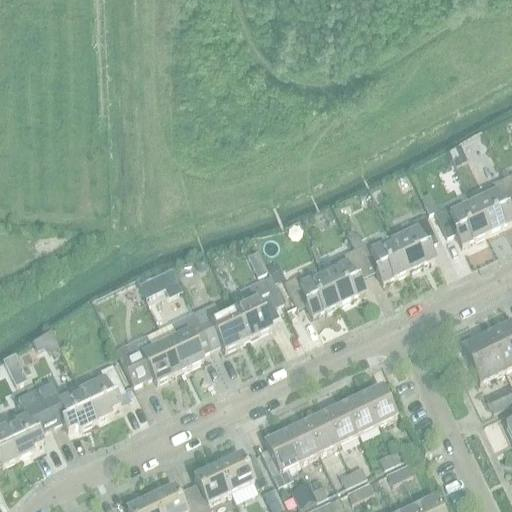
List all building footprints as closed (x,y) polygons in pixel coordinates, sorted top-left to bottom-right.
[(473,207),(488,238),(511,226),(511,220),(508,212),(511,209),(511,197),(505,181),(480,193),(483,201),(473,207)] [(488,238),(473,207),(463,211),(459,203),(434,215),(447,241),(456,237),(462,250),(488,238)] [(393,245),(408,276),(435,263),(428,249),(437,245),(425,219),(400,231),(404,240),(393,245)] [(354,253),(367,280),(376,275),(382,289),(408,276),(393,245),(383,250),(379,241),(354,253)] [(324,278),(339,309),(365,297),(359,283),(367,280),(354,253),(330,265),(334,273),(324,278)] [(339,309),(324,278),(313,283),(309,275),(284,286),(297,312),(306,308),(313,322),(339,309)] [(233,313),(248,344),(271,333),(267,325),(278,320),(261,284),(240,294),(246,307),(233,313)] [(248,344),(233,313),(220,320),(214,307),(193,317),(211,354),(221,348),(224,355),(248,344)] [(159,333),(180,376),(203,365),(200,358),(211,354),(193,317),(159,333)] [(511,327),(487,340),(505,376),(511,372),(511,327)] [(125,349),(116,354),(133,391),(143,386),(153,381),(157,388),(180,376),(165,346),(159,333),(145,339),(125,349)] [(505,376),(487,340),(462,352),(479,388),(505,376)] [(80,394),(95,425),(112,418),(110,414),(120,409),(116,400),(125,396),(112,369),(87,380),(91,389),(80,394)] [(48,389),(34,395),(38,404),(51,431),(63,425),(67,434),(78,429),(80,433),(95,425),(80,394),(71,399),(66,389),(51,396),(48,389)] [(361,400),(376,431),(396,421),(381,390),(361,400)] [(493,417),(511,407),(511,391),(511,390),(486,402),(493,417)] [(14,426),(3,432),(18,463),(34,455),(33,452),(43,447),(38,436),(51,431),(38,404),(34,395),(20,401),(25,411),(10,418),(14,426)] [(376,431),(361,400),(342,409),(357,440),(376,431)] [(323,418),(337,449),(357,440),(342,409),(323,418)] [(337,449),(323,418),(303,428),(318,458),(337,449)] [(284,437),(299,468),(318,458),(303,428),(284,437)] [(18,463),(3,432),(0,433),(0,467),(1,467),(3,470),(18,463)] [(299,468),(284,437),(264,447),(278,477),(299,468)] [(400,453),(389,458),(394,469),(405,464),(400,453)] [(217,468),(231,497),(254,486),(257,493),(267,488),(254,460),(244,465),(240,457),(217,468)] [(394,469),(389,458),(378,463),(383,474),(394,469)] [(197,487),(187,492),(196,511),(210,511),(208,508),(220,502),(223,508),(233,503),(231,497),(217,468),(194,479),(197,487)] [(407,469),(397,474),(402,485),(412,479),(407,469)] [(361,472),(350,477),(355,487),(366,482),(361,472)] [(391,490),(402,485),(397,474),(386,479),(391,490)] [(355,487),(350,477),(339,482),(344,493),(355,487)] [(369,488),(358,493),(363,503),(374,498),(369,488)] [(173,489),(150,500),(155,511),(196,511),(187,492),(177,497),(173,489)] [(308,490),(293,497),(299,511),(301,511),(316,505),(311,496),(308,490)] [(322,490),(311,496),(316,505),(316,506),(327,501),(322,490)] [(363,503),(358,493),(347,498),(352,508),(363,503)] [(155,511),(150,500),(127,511),(155,511)] [(415,510),(415,511),(440,511),(435,501),(415,510)]
